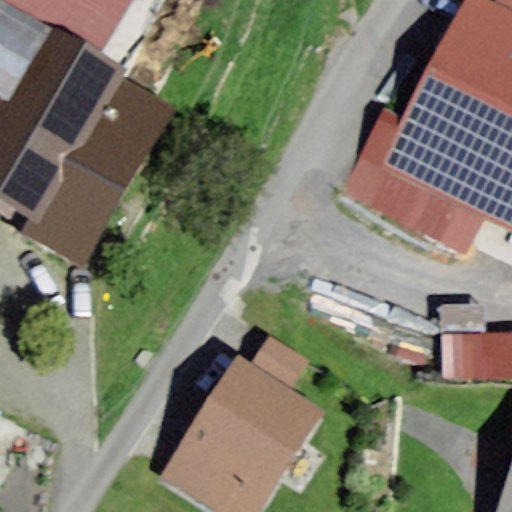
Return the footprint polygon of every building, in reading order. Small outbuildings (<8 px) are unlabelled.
[(511,0),(503,0),(499,9),(480,0),(471,0),(385,174),(511,237),(511,0)] [(201,112),(0,1),(0,104),(19,115),(0,149),(0,191),(4,194),(0,201),(0,223),(107,282),(201,112)] [(442,366),(511,368),(511,325),(443,322),(442,366)] [(272,511),(332,426),(246,367),(165,486),(203,511),(272,511)] [(0,445),(9,428),(0,423),(0,445)]
